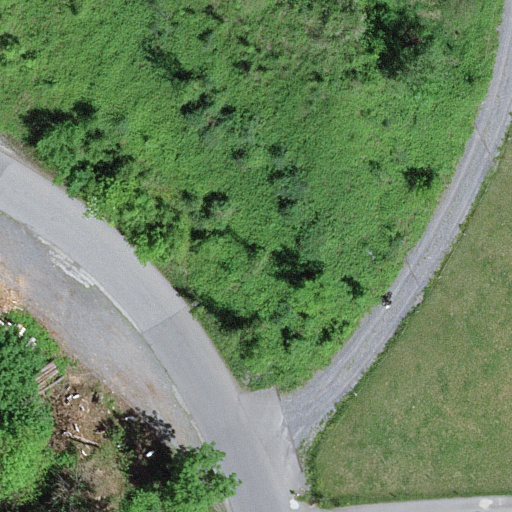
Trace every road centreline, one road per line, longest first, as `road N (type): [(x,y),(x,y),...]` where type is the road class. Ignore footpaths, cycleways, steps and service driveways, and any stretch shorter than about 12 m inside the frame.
road 1 (track): [(247,452),(304,412),(411,283),(497,114),(511,18)]
road 2 (tertiary): [(0,189),(109,262),(181,341),(247,452),(263,511)]
